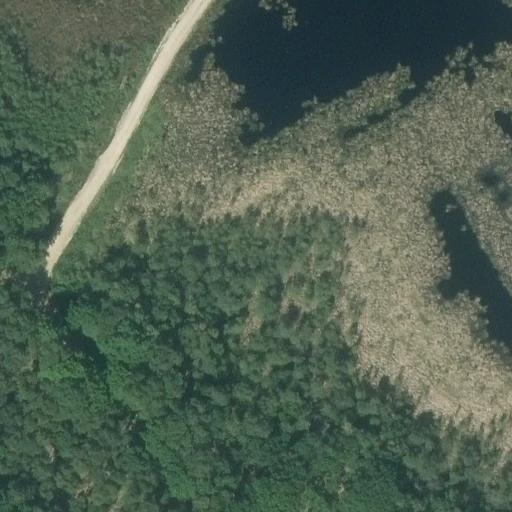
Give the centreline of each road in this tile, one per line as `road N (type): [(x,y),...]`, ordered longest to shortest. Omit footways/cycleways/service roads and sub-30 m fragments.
road 1 (track): [(199,0),(32,272)]
road 2 (track): [(189,511),(31,283),(32,272)]
